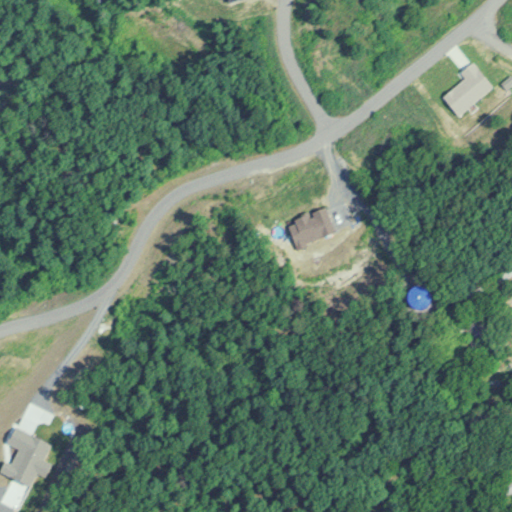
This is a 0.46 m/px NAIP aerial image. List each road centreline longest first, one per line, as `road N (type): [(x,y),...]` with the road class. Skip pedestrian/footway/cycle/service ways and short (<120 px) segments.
road 1 (residential): [(0,324),(91,304),(112,288),(153,208),(173,192),(324,134),(492,0)]
road 2 (residential): [(282,0),(282,41),(329,130)]
